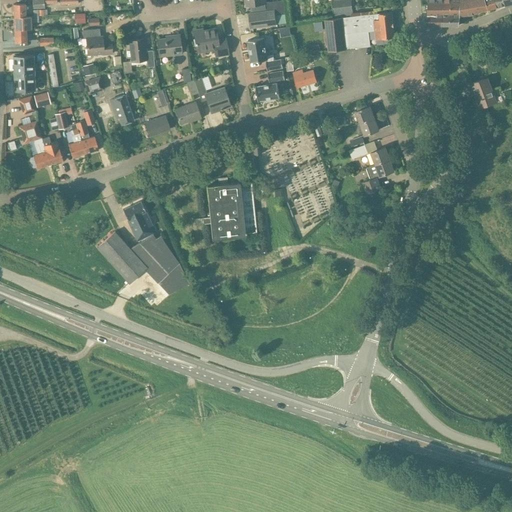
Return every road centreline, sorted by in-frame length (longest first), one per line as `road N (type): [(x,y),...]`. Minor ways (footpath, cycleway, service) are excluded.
road 1 (unclassified): [(364,363),(330,359),(250,371),(0,271)]
road 2 (primary): [(0,297),(340,427)]
road 3 (primary): [(338,411),(0,288)]
road 4 (residential): [(0,199),(82,185),(250,122)]
road 5 (primary): [(340,427),(511,473)]
road 6 (unclassified): [(400,230),(448,155),(441,106),(420,74)]
road 7 (unclassified): [(511,452),(441,429),(392,377),(364,363)]
road 8 (primary): [(511,470),(354,416)]
road 9 (unclassified): [(364,363),(400,230)]
road 10 (residential): [(250,122),(382,85)]
